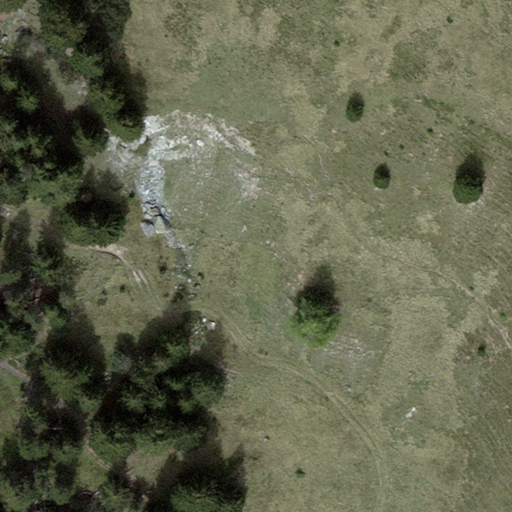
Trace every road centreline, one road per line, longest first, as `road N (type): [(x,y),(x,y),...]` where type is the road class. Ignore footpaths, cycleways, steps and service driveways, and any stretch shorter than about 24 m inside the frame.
road 1 (track): [(376,511),(382,468),(337,392),(257,364),(176,349),(133,260),(61,240),(0,208)]
road 2 (track): [(142,511),(153,497),(143,469),(108,465),(0,354)]
